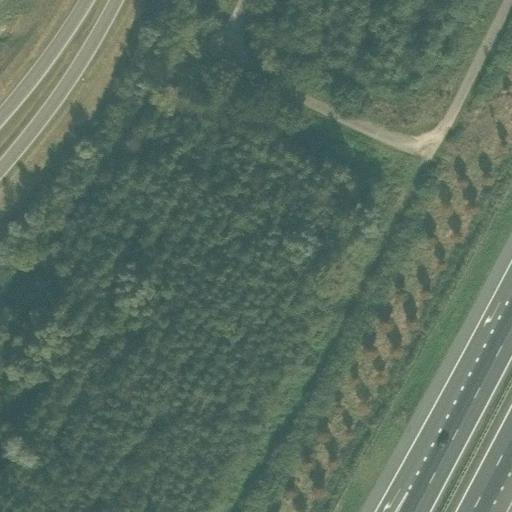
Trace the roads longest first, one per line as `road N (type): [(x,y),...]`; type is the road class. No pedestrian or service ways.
road 1 (unclassified): [(508,0),(429,160),(226,55)]
road 2 (track): [(429,160),(238,511)]
road 3 (secondary): [(0,168),(68,85),(116,0)]
road 4 (motorway): [(511,324),(421,493)]
road 5 (secondary): [(89,0),(0,117)]
